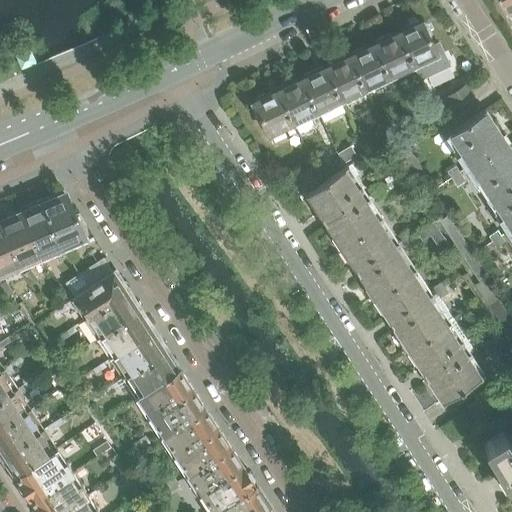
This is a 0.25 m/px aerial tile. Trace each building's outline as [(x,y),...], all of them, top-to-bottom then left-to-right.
[(439,56),(429,36),(431,31),(428,26),(424,26),(422,21),(419,22),(417,21),(408,25),(408,28),(398,33),(415,68),(439,56)] [(415,68),(398,33),(387,38),(384,36),(376,40),(375,44),(374,44),(391,79),(415,68)] [(391,79),(374,44),(363,50),(360,48),(352,52),(352,55),(350,56),(367,91),(391,79)] [(36,63),(31,51),(16,58),(21,69),(36,63)] [(367,91),(350,56),(339,61),(336,59),(328,63),(328,66),(326,67),(343,102),(367,91)] [(343,102),(326,67),(315,72),(312,71),(304,75),(303,78),(301,79),(318,114),(343,102)] [(318,114),(301,79),(291,84),(288,82),(280,86),(279,89),(277,91),(293,125),(318,114)] [(454,110),(474,96),(466,84),(446,97),(454,110)] [(293,125),(277,91),(267,95),(264,94),(256,97),(255,101),(253,102),(253,104),(253,109),(255,116),(260,117),(270,137),(293,125)] [(511,182),(511,150),(503,137),(485,109),(467,120),(448,133),(460,151),(456,154),(474,181),(478,179),(490,197),(511,182)] [(444,135),(448,133),(467,120),(461,110),(437,125),(444,135)] [(362,145),(377,139),(374,132),(365,137),(363,133),(358,136),(362,145)] [(417,164),(407,149),(392,160),(402,174),(417,164)] [(330,172),(324,163),(319,167),(316,162),(315,163),(323,175),(330,172)] [(303,189),(323,175),(315,163),(295,176),(303,189)] [(378,219),(352,178),(357,174),(350,164),(348,166),(347,165),(305,192),(332,232),(330,233),(338,245),(378,219)] [(405,179),(420,168),(417,164),(402,174),(405,179)] [(459,172),(455,166),(446,172),(450,178),(459,172)] [(465,181),(459,172),(450,178),(456,187),(465,181)] [(511,182),(490,197),(502,215),(498,218),(507,231),(511,239),(511,182)] [(371,195),(379,189),(375,184),(367,190),(371,195)] [(375,201),(384,195),(379,189),(371,195),(375,201)] [(84,223),(78,213),(76,214),(69,200),(64,192),(60,190),(49,195),(49,199),(41,202),(64,247),(86,237),(85,235),(87,234),(84,223)] [(64,247),(41,202),(38,200),(27,205),(27,209),(19,212),(40,257),(64,247)] [(40,257),(19,212),(16,209),(5,214),(4,218),(0,220),(0,228),(17,267),(40,257)] [(452,223),(447,216),(439,222),(443,228),(452,223)] [(372,297),(412,270),(390,237),(378,219),(338,245),(346,258),(348,257),(359,274),(365,284),(364,285),(372,297)] [(446,233),(455,228),(452,223),(443,228),(446,233)] [(0,274),(17,267),(0,228),(0,274)] [(449,238),(458,232),(455,228),(446,233),(449,238)] [(410,237),(408,233),(406,231),(398,236),(402,242),(410,237)] [(491,242),(500,236),(497,231),(488,237),(491,242)] [(453,243),(462,238),(458,232),(449,238),(453,243)] [(495,248),(504,242),(500,236),(491,242),(495,248)] [(405,247),(414,242),(410,237),(402,242),(405,247)] [(456,249),(465,243),(462,238),(453,243),(456,249)] [(459,253),(468,247),(465,243),(456,249),(459,253)] [(463,258),(472,253),(468,247),(459,253),(463,258)] [(466,263),(475,258),(472,253),(463,258),(466,263)] [(76,291),(110,269),(103,258),(83,271),(74,257),(71,260),(72,261),(68,264),(77,276),(70,281),(76,291)] [(470,269),(478,263),(475,258),(466,263),(470,269)] [(473,274),(482,268),(478,263),(470,269),(473,274)] [(476,279),(485,273),(482,268),(473,274),(476,279)] [(406,349),(446,322),(412,270),(372,297),(380,309),(381,308),(399,336),(398,337),(406,349)] [(34,283),(26,272),(22,275),(29,286),(34,283)] [(85,319),(126,292),(125,291),(127,288),(120,278),(116,278),(113,272),(72,299),(85,319)] [(484,281),(488,278),(485,273),(476,279),(478,282),(480,284),(484,281)] [(479,292),(487,286),(484,281),(480,284),(478,282),(474,285),(479,292)] [(12,293),(4,282),(0,284),(7,296),(12,293)] [(436,294),(444,288),(440,282),(432,288),(436,294)] [(482,296),(490,291),(487,286),(479,292),(482,296)] [(439,299),(447,293),(444,288),(436,294),(439,299)] [(485,301),(494,296),(490,291),(482,296),(485,301)] [(98,338),(139,312),(138,311),(139,307),(133,298),(129,298),(126,292),(85,319),(98,338)] [(489,307),(497,301),(494,296),(485,301),(489,307)] [(492,312),(501,307),(497,301),(489,307),(492,312)] [(56,316),(67,308),(64,304),(53,311),(56,316)] [(495,316),(504,311),(501,307),(492,312),(495,316)] [(498,321),(507,315),(504,311),(495,316),(498,321)] [(110,357),(150,330),(152,326),(146,317),(142,317),(139,312),(98,338),(110,357)] [(510,321),(507,315),(498,321),(502,327),(510,321)] [(452,395),(481,375),(455,336),(461,331),(452,318),(446,322),(406,349),(414,361),(415,360),(442,400),(451,394),(452,395)] [(505,331),(511,327),(511,323),(510,321),(502,327),(505,331)] [(69,335),(80,328),(77,323),(66,331),(69,335)] [(123,377),(164,351),(163,350),(165,346),(159,336),(155,336),(150,330),(110,357),(123,377)] [(0,347),(10,341),(7,337),(0,341),(0,347)] [(481,345),(477,339),(469,345),(473,351),(481,345)] [(82,355),(93,347),(90,343),(79,350),(82,355)] [(476,356),(485,350),(481,345),(473,351),(476,356)] [(135,397),(178,369),(177,369),(177,368),(178,365),(171,356),(167,356),(164,351),(123,377),(116,382),(115,382),(104,389),(107,393),(118,386),(120,388),(127,383),(135,397)] [(0,399),(16,388),(7,374),(13,370),(12,368),(23,362),(20,357),(3,368),(0,370),(0,399)] [(94,374),(105,367),(102,362),(92,370),(94,374)] [(203,407),(200,403),(200,400),(196,394),(194,393),(193,392),(187,383),(188,380),(184,374),(181,374),(178,369),(135,397),(161,436),(203,407)] [(457,404),(493,380),(487,371),(481,375),(452,395),(457,404)] [(0,428),(30,409),(20,394),(27,390),(26,388),(36,382),(33,377),(16,388),(0,399),(0,428)] [(43,429),(34,414),(40,410),(39,409),(49,402),(46,397),(35,404),(36,405),(30,409),(0,428),(0,454),(1,454),(2,456),(43,429)] [(225,441),(226,439),(222,432),(219,432),(213,423),(212,422),(213,419),(209,413),(206,413),(203,407),(161,436),(186,474),(228,446),(225,441)] [(56,449),(47,435),(54,431),(52,429),(63,422),(59,417),(43,429),(2,456),(6,462),(4,465),(11,475),(13,475),(14,476),(14,477),(17,476),(54,450),(56,449)] [(511,433),(507,437),(503,431),(483,444),(500,471),(498,472),(511,494),(511,493),(511,433)] [(135,452),(149,442),(144,436),(131,445),(135,452)] [(213,511),(255,484),(245,468),(242,464),(241,465),(238,461),(238,458),(234,452),(232,451),(228,446),(186,474),(210,511),(213,511)] [(59,481),(70,474),(70,475),(74,473),(65,460),(62,462),(54,450),(17,476),(18,479),(16,480),(17,482),(17,485),(21,490),(24,492),(29,499),(31,498),(32,499),(48,488),(50,492),(58,487),(59,481)] [(73,505),(85,497),(88,495),(80,483),(77,485),(70,475),(70,474),(59,481),(58,487),(50,492),(48,488),(32,499),(33,501),(31,503),(32,504),(32,508),(34,511),(60,511),(63,511),(68,511),(72,509),(73,505)] [(161,490),(176,481),(173,476),(158,486),(161,490)] [(165,495),(179,486),(176,481),(161,490),(165,495)] [(263,511),(271,507),(255,484),(213,511),(263,511)] [(99,511),(95,505),(92,507),(85,497),(73,505),(72,509),(68,511),(63,511),(60,511),(99,511)] [(106,511),(109,511),(117,507),(114,502),(104,508),(106,511)]
